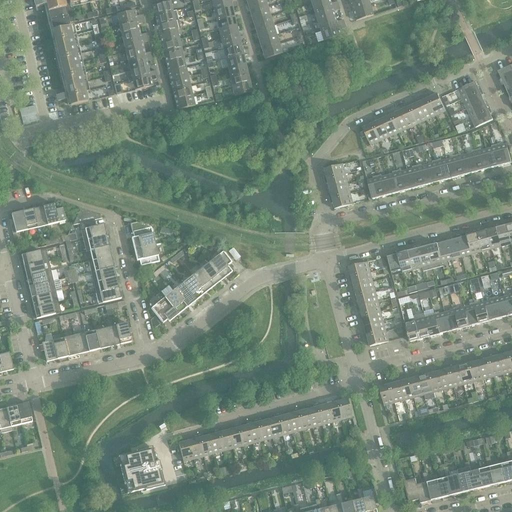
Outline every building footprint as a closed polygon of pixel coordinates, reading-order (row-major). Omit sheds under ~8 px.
[(52,29),(52,31),(67,94),(59,96),(59,93),(56,93),(56,96),(58,102),(69,100),(70,107),(88,102),(70,27),(70,26),(70,27),(69,25),(69,24),(74,22),(70,5),(90,0),(42,0),(34,2),(35,9),(36,12),(39,11),(38,9),(47,7),(52,27),(51,27),(51,28),(52,28),(52,29)] [(229,0),(223,0),(212,3),(214,12),(232,8),(229,0)] [(245,0),(265,60),(282,55),(264,0),(245,0)] [(332,9),(328,0),(326,0),(312,5),(315,14),(332,9)] [(367,0),(359,0),(350,3),(353,12),(370,7),(367,0)] [(170,2),(153,6),(155,16),(172,12),(170,2)] [(373,16),(370,7),(353,12),(356,22),(373,16)] [(232,8),(214,12),(217,21),(234,17),(232,8)] [(332,9),(315,14),(318,23),(335,18),(332,9)] [(134,11),(117,15),(119,25),(136,21),(134,11)] [(172,12),(155,16),(157,26),(178,21),(176,11),(172,12)] [(234,17),(217,21),(219,31),(236,27),(234,17)] [(335,18),(318,23),(320,32),(337,27),(335,18)] [(136,21),(119,25),(121,35),(139,30),(137,25),(144,24),(143,19),(139,20),(136,21)] [(178,21),(157,26),(159,35),(177,31),(181,30),(178,21)] [(236,27),(219,31),(221,40),(238,36),(236,27)] [(340,36),(337,27),(320,32),(323,42),(340,36)] [(139,30),(121,35),(124,44),(141,40),(139,30)] [(177,31),(159,35),(161,44),(179,40),(177,31)] [(238,36),(221,40),(223,50),(241,46),(238,36)] [(141,40),(124,44),(126,53),(143,49),(141,40)] [(179,40),(161,44),(164,54),(181,50),(179,40)] [(241,46),(223,50),(225,59),(243,55),(241,46)] [(143,49),(126,53),(128,63),(152,57),(151,53),(144,54),(143,49)] [(181,50),(164,54),(166,63),(183,59),(181,50)] [(243,55),(225,59),(228,69),(245,64),(243,55)] [(130,72),(126,73),(148,68),(145,58),(148,58),(149,62),(153,61),(152,57),(128,63),(130,72)] [(183,59),(166,63),(168,73),(186,69),(183,59)] [(245,64),(228,69),(230,78),(247,74),(245,64)] [(511,65),(498,72),(502,82),(511,77),(511,65)] [(148,68),(126,73),(129,82),(132,81),(157,76),(156,71),(149,73),(148,68)] [(186,69),(168,73),(170,82),(188,78),(186,69)] [(247,74),(230,78),(232,87),(250,83),(247,74)] [(157,76),(132,81),(135,91),(152,87),(151,81),(158,80),(157,76)] [(511,88),(511,77),(502,82),(506,91),(511,88)] [(188,78),(170,82),(173,91),(190,87),(188,78)] [(250,83),(232,87),(235,97),(252,93),(250,83)] [(476,83),(458,91),(463,100),(482,91),(480,88),(478,89),(476,83)] [(190,87),(173,91),(175,101),(192,97),(190,87)] [(482,96),(484,95),(482,91),(463,100),(467,110),(484,102),(482,96)] [(427,97),(436,117),(445,112),(438,95),(431,98),(431,95),(427,97)] [(192,97),(175,101),(177,111),(195,107),(192,97)] [(424,101),(419,103),(427,121),(436,117),(427,97),(423,99),(424,101)] [(484,102),(467,110),(471,119),(490,110),(489,106),(487,107),(484,102)] [(412,104),(408,106),(417,125),(427,121),(419,103),(413,106),(412,104)] [(405,107),(406,109),(400,112),(408,129),(417,125),(408,106),(405,107)] [(39,123),(35,109),(19,113),(23,127),(39,123)] [(490,110),(471,119),(475,129),(493,121),(490,114),(492,114),(490,110)] [(393,112),(390,114),(399,134),(408,129),(400,112),(394,114),(393,112)] [(387,118),(381,120),(389,138),(399,134),(390,114),(386,116),(387,118)] [(374,121),(371,123),(380,142),(389,138),(381,120),(375,123),(374,121)] [(369,126),(363,129),(371,146),(380,142),(371,123),(368,124),(369,126)] [(500,144),(496,145),(501,166),(511,163),(506,145),(500,146),(500,144)] [(491,147),(492,149),(486,150),(491,169),(501,166),(496,145),(491,147)] [(480,149),(476,151),(481,171),(491,169),(486,150),(481,152),(480,149)] [(472,154),(467,155),(471,174),(481,171),(476,151),(471,152),(472,154)] [(471,174),(467,155),(461,157),(460,155),(456,156),(461,176),(471,174)] [(452,159),(447,161),(451,179),(461,176),(456,156),(452,157),(452,159)] [(451,179),(447,161),(441,162),(440,160),(436,161),(442,182),(451,179)] [(436,161),(432,162),(432,164),(427,166),(432,184),(442,182),(436,161)] [(323,170),(325,176),(323,177),(324,181),(344,175),(342,165),(323,170)] [(421,165),(416,166),(422,187),(432,184),(427,166),(421,167),(421,165)] [(413,170),(407,171),(412,190),(422,187),(416,166),(412,167),(413,170)] [(412,190),(407,171),(402,172),(401,170),(397,171),(402,192),(412,190)] [(393,175),(387,176),(392,195),(402,192),(397,171),(392,173),(393,175)] [(344,175),(324,181),(325,184),(327,184),(328,190),(347,185),(344,175)] [(392,195),(387,176),(382,178),(381,175),(377,177),(382,197),(392,195)] [(372,178),(373,180),(367,181),(372,200),(382,197),(377,177),(372,178)] [(328,190),(330,196),(328,196),(329,200),(350,195),(347,185),(328,190)] [(350,195),(329,200),(330,204),(332,203),(334,210),(352,205),(350,195)] [(43,207),(48,226),(59,224),(58,223),(65,221),(62,209),(55,210),(54,205),(43,207)] [(43,207),(33,210),(37,229),(48,226),(43,207)] [(33,210),(22,212),(27,231),(37,229),(33,210)] [(79,225),(81,231),(83,241),(109,235),(107,224),(95,227),(94,221),(102,219),(101,217),(80,210),(73,226),(79,225)] [(22,212),(11,215),(16,234),(27,231),(22,212)] [(499,226),(496,227),(501,247),(511,245),(506,226),(499,228),(499,226)] [(496,227),(492,228),(493,230),(487,231),(491,250),(501,247),(496,227)] [(136,232),(137,237),(131,239),(134,250),(155,245),(151,228),(136,232)] [(491,250),(487,231),(480,233),(480,231),(476,232),(482,253),(491,250)] [(472,233),(473,235),(467,237),(472,255),(482,253),(476,232),(472,233)] [(109,235),(83,241),(86,252),(90,251),(112,246),(109,235)] [(460,236),(456,237),(462,258),(472,255),(467,237),(461,238),(460,236)] [(452,238),(453,240),(447,242),(452,260),(462,258),(456,237),(452,238)] [(452,260),(447,242),(441,244),(440,241),(436,242),(440,256),(442,263),(452,260)] [(433,246),(427,247),(433,269),(443,267),(442,263),(440,256),(436,242),(433,243),(433,246)] [(155,245),(134,250),(137,262),(143,260),(144,266),(159,263),(155,245)] [(112,246),(90,251),(92,262),(114,256),(112,246)] [(413,251),(407,252),(412,271),(422,268),(417,247),(413,249),(413,251)] [(433,269),(427,247),(421,249),(420,247),(417,247),(422,268),(423,272),(433,269)] [(46,250),(18,257),(21,268),(48,261),(46,250)] [(223,252),(209,263),(223,280),(232,273),(227,266),(232,263),(223,252)] [(412,271),(407,252),(401,254),(401,252),(397,253),(402,273),(412,271)] [(394,256),(387,258),(392,276),(402,273),(397,253),(393,254),(394,256)] [(92,262),(88,262),(91,273),(113,268),(117,267),(114,256),(92,262)] [(384,259),(378,260),(380,268),(386,267),(384,259)] [(48,261),(21,268),(23,278),(51,271),(48,261)] [(209,263),(200,270),(214,287),(223,280),(209,263)] [(367,263),(349,268),(351,274),(348,275),(350,278),(370,273),(367,263)] [(113,268),(91,273),(93,283),(116,278),(113,268)] [(200,270),(191,277),(205,294),(214,287),(200,270)] [(51,271),(23,278),(26,289),(53,282),(51,271)] [(370,273),(350,278),(350,282),(353,282),(354,288),(373,283),(370,273)] [(191,277),(182,284),(196,301),(205,294),(191,277)] [(116,278),(93,283),(96,294),(118,289),(116,278)] [(53,282),(26,289),(28,299),(56,292),(53,282)] [(373,283),(354,288),(356,294),(354,294),(355,298),(375,293),(373,283)] [(426,283),(416,286),(418,292),(428,289),(426,283)] [(182,284),(174,291),(187,308),(196,301),(182,284)] [(448,287),(441,289),(443,296),(450,294),(448,287)] [(98,304),(98,305),(121,299),(118,289),(96,294),(98,304)] [(435,290),(428,292),(430,298),(430,299),(437,297),(435,290)] [(174,291),(165,298),(173,309),(178,315),(187,308),(182,302),(174,291)] [(56,292),(28,299),(31,310),(58,303),(56,292)] [(428,292),(419,294),(420,298),(420,301),(430,298),(428,292)] [(375,293),(355,298),(356,302),(358,301),(360,307),(378,303),(375,293)] [(409,297),(398,300),(400,305),(410,303),(409,297)] [(498,297),(494,298),(499,319),(509,316),(504,298),(498,299),(498,297)] [(165,298),(151,309),(160,321),(162,323),(167,320),(169,322),(178,315),(172,308),(165,298)] [(490,302),(484,303),(489,321),(499,319),(494,298),(489,299),(490,302)] [(478,302),(474,303),(479,324),(489,321),(484,303),(479,304),(478,302)] [(58,303),(31,310),(33,320),(61,314),(58,303)] [(361,313),(359,314),(360,318),(381,312),(378,303),(360,307),(361,313)] [(469,305),(470,307),(464,308),(469,327),(479,324),(474,303),(469,305)] [(458,307),(454,309),(459,329),(469,327),(464,308),(459,310),(458,307)] [(450,312),(445,313),(450,332),(459,329),(454,309),(449,310),(450,312)] [(381,312),(360,318),(361,322),(363,321),(365,327),(383,322),(381,312)] [(438,313),(434,314),(440,335),(450,332),(445,313),(439,315),(438,313)] [(430,315),(430,317),(425,319),(430,337),(440,335),(434,314),(430,315)] [(154,318),(150,321),(153,330),(160,325),(154,318)] [(419,318),(415,319),(420,340),(430,337),(425,319),(419,320),(419,318)] [(411,322),(405,324),(410,342),(419,340),(420,340),(415,319),(410,320),(411,322)] [(366,333),(364,334),(365,338),(386,332),(383,322),(365,327),(366,333)] [(127,324),(116,326),(120,345),(131,342),(127,324)] [(116,326),(105,329),(110,348),(120,345),(116,326)] [(105,329),(95,331),(99,350),(110,348),(105,329)] [(83,330),(73,332),(74,336),(78,355),(89,353),(84,334),(83,330)] [(95,331),(84,334),(89,353),(99,350),(95,331)] [(386,332),(365,338),(366,341),(368,341),(370,347),(389,342),(386,332)] [(74,336),(63,339),(68,357),(78,355),(74,336)] [(63,339),(53,341),(57,360),(68,357),(63,339)] [(53,341),(42,344),(46,363),(57,360),(53,341)] [(505,355),(498,356),(503,375),(511,372),(511,367),(508,352),(504,353),(505,355)] [(0,355),(0,359),(3,373),(13,370),(9,353),(0,355)] [(492,356),(488,357),(493,378),(503,375),(498,356),(492,358),(492,356)] [(484,358),(485,360),(479,362),(483,380),(493,378),(488,357),(484,358)] [(472,361),(468,362),(474,383),(483,380),(479,362),(473,363),(472,361)] [(464,363),(465,365),(459,367),(464,385),(474,383),(468,362),(464,363)] [(464,385),(459,367),(453,369),(452,366),(448,367),(454,388),(464,385)] [(445,368),(445,371),(439,372),(444,391),(454,388),(448,367),(445,368)] [(432,372),(429,373),(434,393),(444,391),(439,372),(433,374),(432,372)] [(429,373),(425,374),(425,376),(419,377),(424,396),(434,393),(429,373)] [(413,377),(409,378),(414,399),(424,396),(419,377),(413,379),(413,377)] [(405,379),(406,381),(399,383),(404,401),(414,399),(409,378),(405,379)] [(393,382),(389,383),(394,404),(404,401),(399,383),(393,384),(393,382)] [(386,386),(379,388),(384,406),(394,404),(389,383),(385,384),(386,386)] [(340,399),(336,400),(337,402),(338,410),(341,421),(352,418),(349,407),(347,399),(340,401),(340,399)] [(333,403),(327,405),(329,412),(332,423),(341,421),(338,410),(337,402),(336,400),(332,401),(333,403)] [(28,404),(17,406),(21,425),(32,423),(28,404)] [(329,412),(327,405),(321,406),(320,404),(316,405),(317,407),(319,415),(322,426),(332,423),(329,412)] [(312,406),(313,408),(307,410),(309,417),(312,429),(322,426),(319,415),(317,407),(316,405),(312,406)] [(17,406),(6,409),(11,428),(21,425),(17,406)] [(429,415),(428,411),(427,408),(420,410),(422,417),(429,415)] [(12,432),(11,428),(6,409),(0,410),(0,430),(1,434),(12,432)] [(309,417),(307,410),(301,412),(300,410),(297,411),(297,413),(299,420),(302,431),(312,429),(309,417)] [(293,414),(287,415),(289,423),(292,434),(302,431),(299,420),(297,413),(297,411),(293,412),(293,414)] [(289,423),(287,415),(281,417),(280,415),(277,416),(277,418),(279,425),(282,436),(292,434),(289,423)] [(277,416),(273,417),(273,419),(267,420),(269,428),(272,439),(282,436),(279,425),(277,418),(277,416)] [(261,420),(257,421),(257,423),(259,431),(262,442),(272,439),(269,428),(267,420),(261,422),(261,420)] [(254,424),(247,426),(249,433),(252,444),(262,442),(259,431),(257,423),(257,421),(253,422),(254,424)] [(249,433),(247,426),(241,427),(241,425),(237,426),(238,428),(239,436),(242,447),(252,444),(249,433)] [(234,429),(228,431),(230,438),(233,450),(242,447),(239,436),(238,428),(237,426),(233,427),(234,429)] [(221,431),(217,432),(218,434),(220,441),(223,452),(233,450),(230,438),(228,431),(222,433),(221,431)] [(213,433),(214,435),(208,436),(210,444),(213,455),(223,452),(220,441),(218,434),(217,432),(213,433)] [(201,436),(198,437),(198,439),(200,446),(203,457),(213,455),(210,444),(208,436),(202,438),(201,436)] [(493,436),(486,438),(487,445),(495,443),(495,442),(493,436)] [(198,437),(194,438),(194,440),(188,441),(190,449),(193,460),(203,457),(200,446),(198,439),(198,437)] [(182,441),(177,442),(178,444),(180,451),(183,463),(193,460),(190,449),(188,441),(182,443),(182,441)] [(164,487),(158,463),(155,463),(152,448),(136,452),(136,453),(118,458),(120,466),(119,467),(124,486),(125,486),(127,495),(145,490),(145,492),(164,487)] [(511,456),(508,458),(509,463),(500,465),(505,483),(511,482),(511,481),(511,466),(511,462),(511,456)] [(494,486),(490,468),(492,467),(491,462),(487,463),(488,468),(479,470),(484,488),(490,487),(494,486)] [(499,485),(505,483),(500,465),(492,467),(490,468),(494,486),(499,485)] [(466,468),(467,473),(459,475),(463,494),(469,492),(474,491),(469,473),(471,472),(470,467),(466,468)] [(226,468),(219,470),(221,477),(228,475),(226,468)] [(471,472),(469,473),(474,491),(478,490),(484,488),(479,470),(471,472)] [(427,473),(423,474),(424,479),(428,478),(429,483),(427,483),(432,502),(436,500),(442,499),(438,481),(437,476),(428,478),(427,473)] [(449,473),(445,474),(446,478),(438,481),(442,499),(448,497),(453,496),(448,478),(450,477),(449,473)] [(450,477),(448,478),(453,496),(457,495),(463,494),(459,475),(450,477)] [(417,486),(420,500),(421,504),(427,502),(427,503),(432,502),(427,483),(429,483),(428,478),(424,479),(425,484),(417,486)] [(420,500),(417,486),(416,480),(404,483),(409,503),(420,500)] [(359,500),(351,502),(353,511),(364,511),(361,499),(363,499),(362,494),(358,495),(359,500)] [(361,499),(364,511),(376,511),(375,508),(379,508),(376,496),(363,499),(361,499)] [(338,505),(330,507),(331,511),(342,511),(340,505),(342,504),(341,499),(337,500),(338,505)] [(342,504),(340,505),(342,511),(353,511),(351,502),(342,504)]
